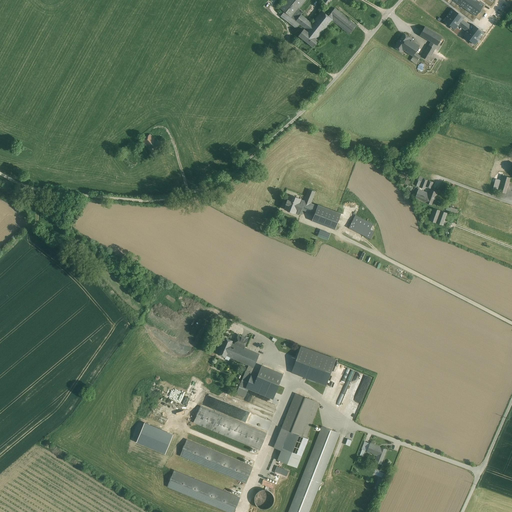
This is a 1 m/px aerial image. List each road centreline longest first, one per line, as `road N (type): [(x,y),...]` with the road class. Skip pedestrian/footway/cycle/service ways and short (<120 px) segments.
road 1 (unclassified): [(401,0),(309,106),(215,185),(153,201),(78,196),(0,173)]
road 2 (track): [(293,121),(339,135),(347,151),(428,172)]
road 3 (residential): [(480,471),(361,428)]
